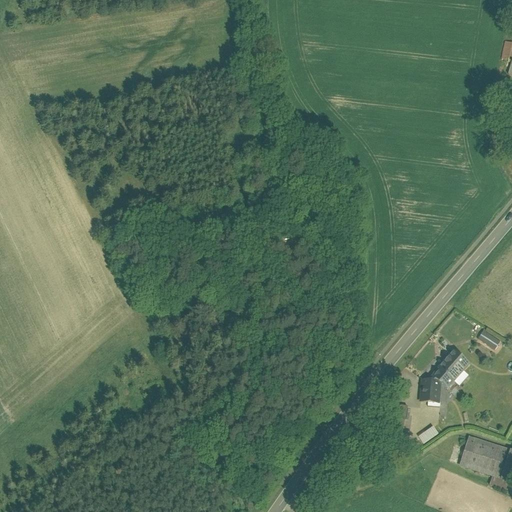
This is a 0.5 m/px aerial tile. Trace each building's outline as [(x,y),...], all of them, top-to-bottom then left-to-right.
[(511,44),(506,43),(501,60),(511,64),(511,62),(511,44)] [(501,345),(483,334),(478,342),(496,353),(501,345)] [(431,383),(417,383),(418,410),(440,409),(439,391),(448,397),(454,390),(459,393),(468,381),(462,377),(468,369),(450,356),(431,383)] [(390,405),(383,444),(399,447),(405,408),(390,405)] [(416,438),(421,446),(436,435),(431,428),(416,438)] [(511,469),(511,457),(468,443),(459,472),(506,487),(511,469)]
